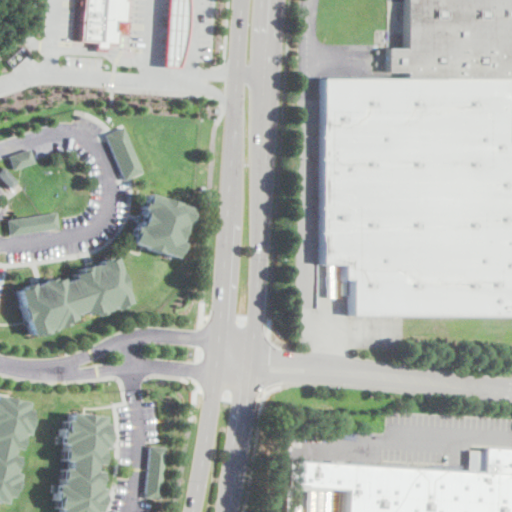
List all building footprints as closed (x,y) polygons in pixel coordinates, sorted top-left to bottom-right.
[(125,0),(123,34),(114,33),(114,42),(104,41),(104,47),(94,46),(94,40),(77,39),(79,0),(125,0)] [(165,0),(186,0),(187,1),(186,20),(185,36),(181,55),(177,66),(161,65),(165,0)] [(402,0),(510,0),(510,78),(403,78),(403,71),(383,71),(384,46),(401,47),(402,0)] [(403,78),(510,78),(511,78),(511,110),(506,110),(505,142),(511,142),(511,316),(348,316),(348,279),(340,279),(340,264),(319,264),(319,77),(403,78)] [(121,126),(142,171),(123,179),(105,139),(103,134),(121,126)] [(9,169),(5,155),(27,147),(31,161),(9,169)] [(5,188),(0,183),(0,168),(12,180),(5,188)] [(145,192),(177,202),(176,203),(190,208),(188,214),(190,215),(188,223),(184,222),(181,230),(184,231),(182,237),(179,236),(177,241),(181,242),(178,251),(176,250),(174,256),(160,251),(160,253),(129,242),(132,232),(130,232),(132,225),(135,226),(137,219),(135,219),(137,213),(139,214),(141,208),(138,207),(141,198),(143,199),(145,192)] [(5,235),(3,219),(54,211),(56,227),(5,235)] [(107,256),(108,258),(113,256),(118,270),(119,270),(125,287),(124,288),(128,301),(122,303),(123,305),(113,308),(112,305),(107,306),(107,308),(105,309),(106,312),(100,314),(99,312),(92,314),(92,311),(84,314),(82,309),(71,313),(72,318),(65,320),(65,322),(58,324),(60,328),(51,331),(50,326),(45,328),(46,331),(36,335),(35,332),(29,334),(24,321),(23,321),(17,304),(19,303),(14,289),(22,287),(21,285),(29,282),(30,285),(35,284),(35,282),(40,281),(40,279),(50,276),(50,278),(58,275),(60,281),(71,278),(70,272),(79,269),(78,267),(87,264),(88,264),(93,263),(93,264),(98,262),(97,259),(107,256)] [(0,395),(25,401),(24,408),(28,409),(27,417),(30,418),(28,426),(31,426),(29,432),(21,430),(20,436),(21,436),(18,448),(11,446),(9,454),(16,456),(13,468),(12,468),(11,472),(20,474),(18,481),(15,480),(13,490),(10,490),(9,496),(5,495),(4,502),(0,501),(0,395)] [(100,415),(100,422),(105,422),(104,430),(107,431),(106,439),(109,439),(108,449),(100,448),(99,463),(92,462),(91,470),(99,471),(97,487),(101,487),(100,503),(97,503),(96,511),(92,511),(91,511),(58,511),(58,508),(54,508),(54,499),(51,499),(52,488),(53,489),(54,483),(58,483),(59,480),(58,480),(59,467),(66,468),(67,460),(60,460),(62,443),(58,443),(58,437),(57,437),(58,428),(61,428),(62,419),(67,419),(67,412),(100,415)] [(164,446),(160,498),(144,497),(149,445),(164,446)] [(482,447),(511,448),(511,511),(340,511),(342,489),(282,485),(284,461),(465,473),(467,451),(482,452),(482,447)]
